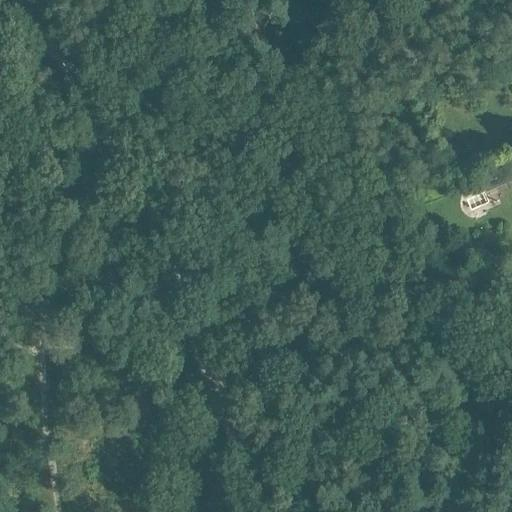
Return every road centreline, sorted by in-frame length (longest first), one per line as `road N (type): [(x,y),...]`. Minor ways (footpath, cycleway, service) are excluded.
road 1 (track): [(208,363),(111,137),(31,0)]
road 2 (track): [(274,511),(208,363)]
